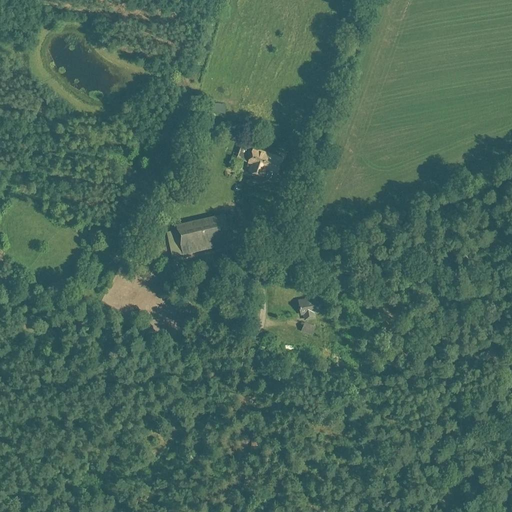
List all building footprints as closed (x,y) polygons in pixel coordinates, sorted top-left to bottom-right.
[(225,113),(226,104),(215,103),(214,111),(225,113)] [(239,154),(244,155),(242,160),(252,163),(249,171),(263,176),(266,168),(277,172),(282,158),(254,148),(255,144),(244,140),(239,154)] [(178,225),(179,229),(167,232),(172,257),(232,243),(225,214),(178,225)] [(319,297),(300,301),(302,315),(304,314),(305,319),(315,317),(314,312),(321,311),(319,297)] [(304,322),(301,330),(312,334),(315,326),(304,322)]
